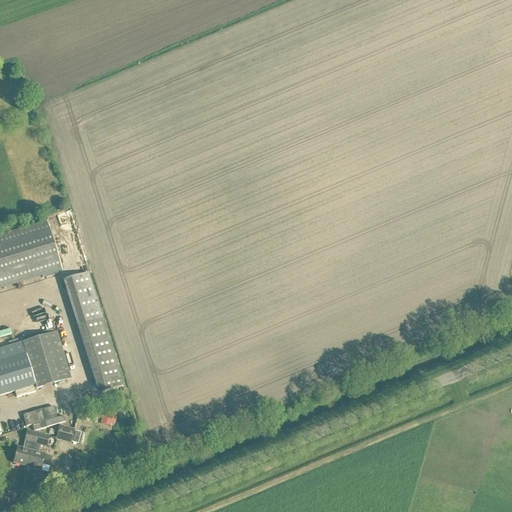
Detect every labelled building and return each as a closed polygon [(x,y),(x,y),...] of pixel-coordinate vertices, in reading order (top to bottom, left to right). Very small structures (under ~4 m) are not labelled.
[(16,104),(19,113),(20,117),(30,113),(25,101),(16,104)] [(0,237),(0,290),(61,272),(46,223),(0,237)] [(124,386),(88,272),(70,278),(106,391),(124,386)] [(0,350),(0,395),(35,386),(36,389),(70,379),(57,333),(0,350)] [(32,426),(34,432),(64,423),(63,417),(56,419),(53,408),(23,416),(26,427),(32,426)] [(110,427),(114,414),(104,411),(100,424),(110,427)] [(57,438),(70,442),(73,430),(60,427),(57,438)] [(13,463),(27,467),(35,433),(27,431),(24,441),(25,441),(23,449),(17,447),(13,463)] [(135,437),(133,432),(125,435),(127,440),(135,437)] [(35,433),(27,467),(41,470),(42,464),(49,465),(51,457),(45,455),(45,453),(39,452),(41,446),(46,447),(49,437),(35,433)]
